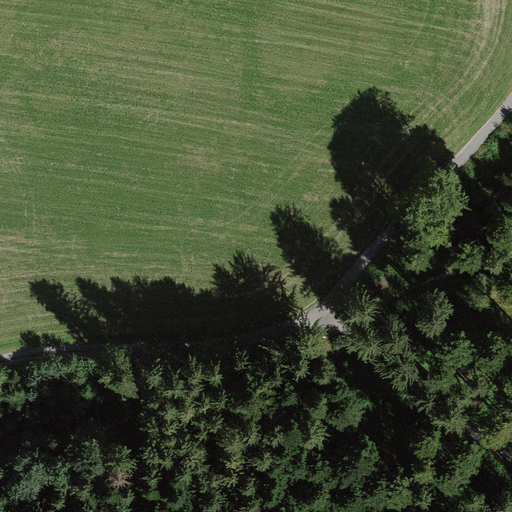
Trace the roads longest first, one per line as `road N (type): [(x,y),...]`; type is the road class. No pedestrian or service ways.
road 1 (track): [(0,363),(304,311)]
road 2 (track): [(304,311),(425,209),(511,108)]
road 3 (track): [(511,457),(383,341),(304,311)]
road 4 (track): [(304,311),(511,259)]
